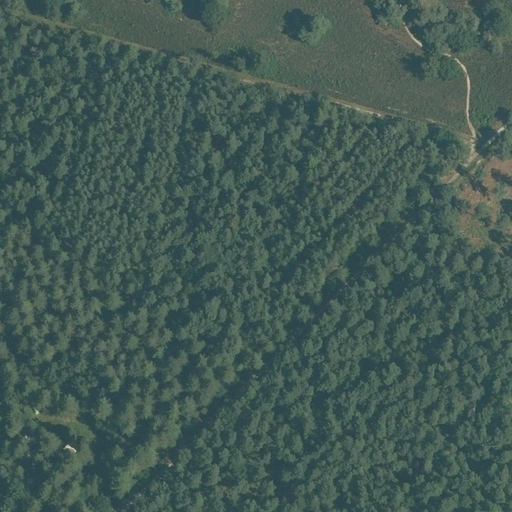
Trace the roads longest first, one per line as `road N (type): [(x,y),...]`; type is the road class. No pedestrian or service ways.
road 1 (track): [(131,511),(490,146)]
road 2 (track): [(475,140),(0,6)]
